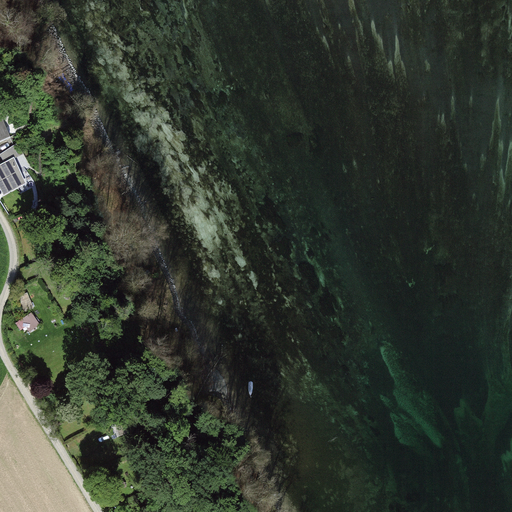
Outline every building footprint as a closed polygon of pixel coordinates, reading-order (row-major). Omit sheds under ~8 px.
[(0,141),(11,137),(7,127),(0,129),(0,141)] [(0,149),(0,151),(3,158),(18,152),(14,144),(0,149)] [(22,175),(15,158),(0,166),(0,176),(4,183),(1,185),(5,193),(17,186),(14,179),(22,175)] [(34,310),(16,319),(22,332),(41,323),(34,310)] [(113,413),(110,408),(97,415),(99,420),(113,413)] [(128,428),(124,417),(116,420),(119,431),(128,428)]
